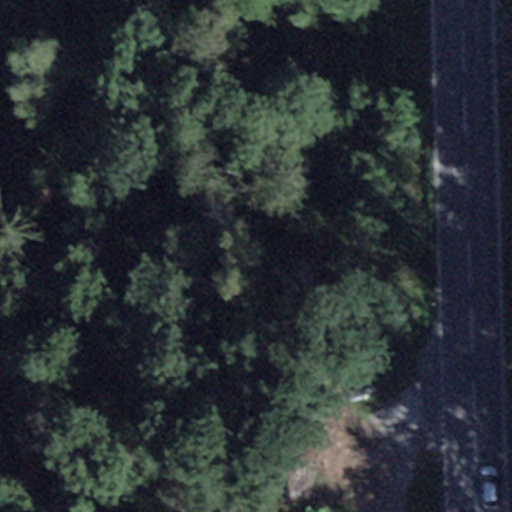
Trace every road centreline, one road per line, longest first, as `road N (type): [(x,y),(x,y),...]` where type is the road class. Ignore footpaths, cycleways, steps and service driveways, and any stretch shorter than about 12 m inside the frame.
road 1 (secondary): [(461,0),(476,511)]
road 2 (track): [(471,368),(401,442),(389,511)]
